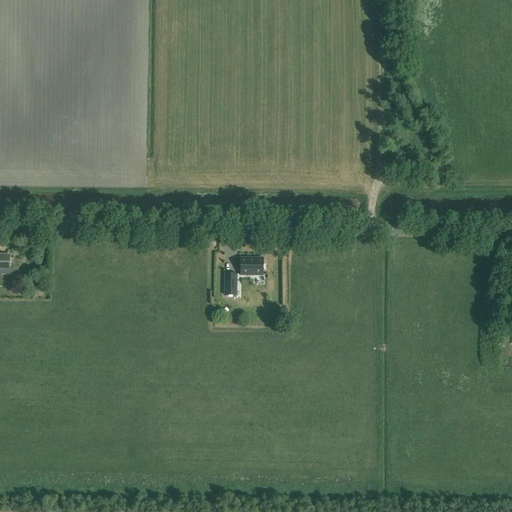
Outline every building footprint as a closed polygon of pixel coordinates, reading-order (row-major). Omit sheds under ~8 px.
[(278,243),(272,246),(275,257),(282,255),(278,243)] [(10,256),(0,255),(0,270),(9,271),(10,256)] [(263,259),(241,258),(240,275),(239,275),(263,275),(263,259)] [(279,286),(287,287),(287,259),(275,259),(274,279),(279,279),(279,286)] [(237,275),(225,274),(225,296),(236,296),(236,275),(237,275)]
